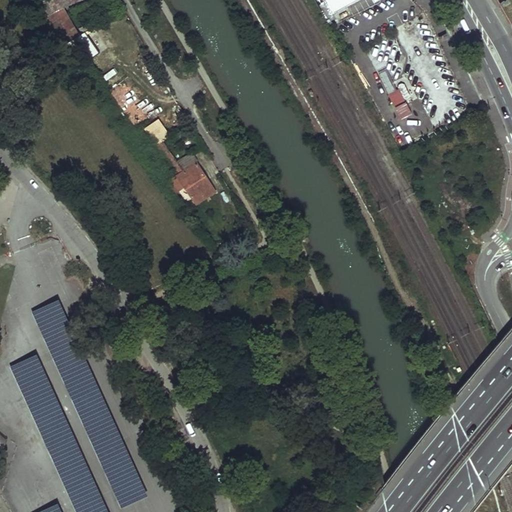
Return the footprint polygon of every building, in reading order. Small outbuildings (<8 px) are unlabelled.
[(43,0),(41,1),(49,15),(63,7),(77,0),(43,0)] [(325,0),(333,14),(359,0),(325,0)] [(49,15),(44,18),(57,32),(65,43),(78,35),(79,35),(76,30),(63,7),(49,15)] [(97,19),(76,30),(79,35),(99,24),(97,19)] [(378,74),(388,92),(395,89),(385,70),(378,74)] [(394,106),(405,98),(398,88),(387,95),(394,106)] [(160,139),(154,143),(167,161),(182,183),(196,204),(215,192),(197,163),(184,171),(179,163),(165,144),(164,145),(160,139)] [(184,171),(197,163),(192,155),(179,163),(184,171)] [(149,497),(59,300),(31,312),(121,509),(149,497)] [(109,511),(37,354),(9,366),(75,511),(109,511)] [(214,384),(218,391),(245,377),(241,369),(214,384)] [(245,377),(218,391),(219,394),(246,379),(245,377)]
